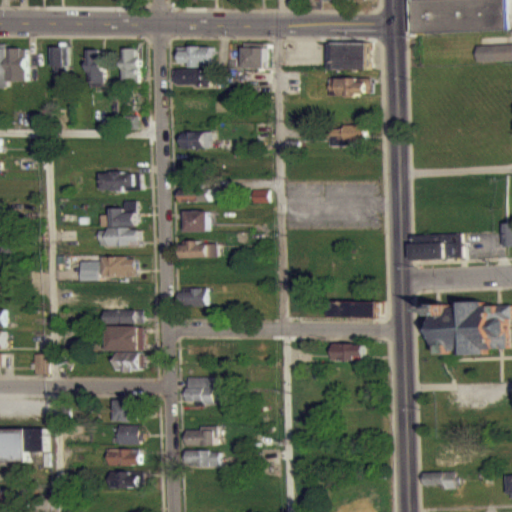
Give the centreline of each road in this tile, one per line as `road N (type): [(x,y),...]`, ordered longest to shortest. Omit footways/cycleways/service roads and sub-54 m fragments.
road 1 (residential): [(171,511),(158,0)]
road 2 (primary): [(394,24),(407,511)]
road 3 (residential): [(0,21),(394,24)]
road 4 (residential): [(168,327),(401,327)]
road 5 (residential): [(0,384),(168,385)]
